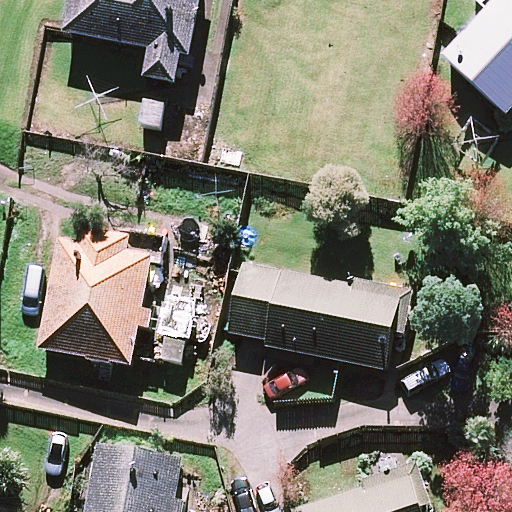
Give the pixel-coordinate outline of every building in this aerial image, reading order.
[(202,0),(76,0),(69,41),(152,55),(147,85),(187,92),(202,0)] [(511,118),(511,0),(505,0),(446,63),(509,122),(511,118)] [(158,249),(65,232),(42,356),(135,373),(158,249)] [(254,270),(242,335),(269,340),(267,352),(393,376),(398,347),(409,350),(418,301),(392,296),(254,270)] [(187,511),(188,507),(177,506),(183,467),(98,455),(90,511),(187,511)] [(435,511),(420,468),(409,472),(294,511),(435,511)]
